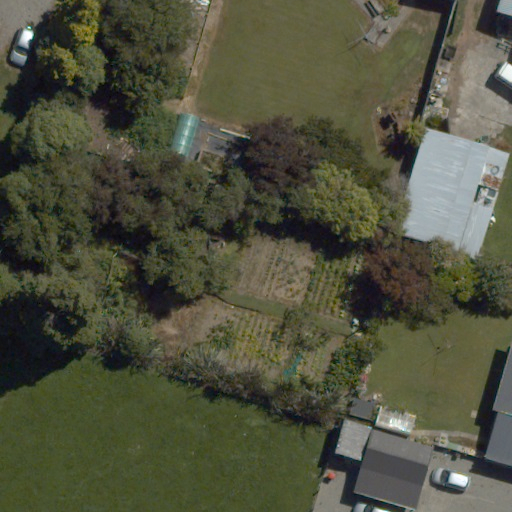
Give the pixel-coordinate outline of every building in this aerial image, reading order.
[(511,0),(502,0),(499,10),(511,14),(511,0)] [(509,154),(428,130),(397,232),(477,257),(509,154)] [(511,346),(494,409),(511,414),(511,346)] [(511,465),(511,416),(498,412),(485,458),(511,465)] [(362,461),(372,429),(346,421),(336,453),(362,461)] [(433,447),(372,429),(362,461),(360,469),(422,486),(433,447)] [(416,510),(422,486),(360,469),(353,492),(416,510)]
